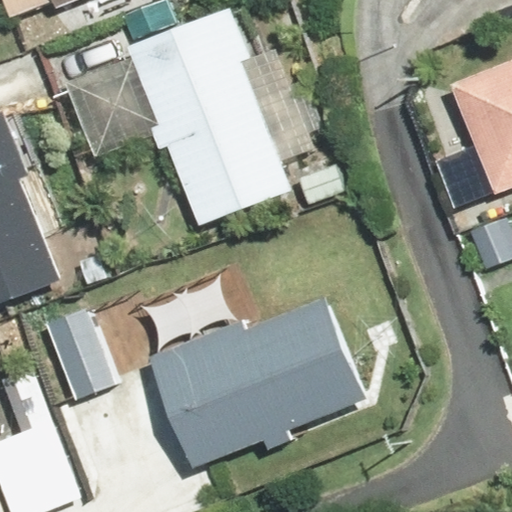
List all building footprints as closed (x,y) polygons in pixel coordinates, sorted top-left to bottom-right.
[(11,0),(17,13),(52,0),(11,0)] [(221,6),(57,69),(93,162),(161,136),(196,226),(291,189),(221,6)] [(511,57),(451,80),(493,194),(511,187),(511,57)] [(0,295),(60,272),(0,123),(0,295)] [(364,401),(326,298),(255,324),(231,261),(140,294),(163,358),(146,364),(184,468),(364,401)] [(95,294),(41,313),(71,396),(124,377),(95,294)] [(35,374),(7,384),(25,430),(0,439),(0,479),(12,511),(61,511),(84,503),(35,374)]
